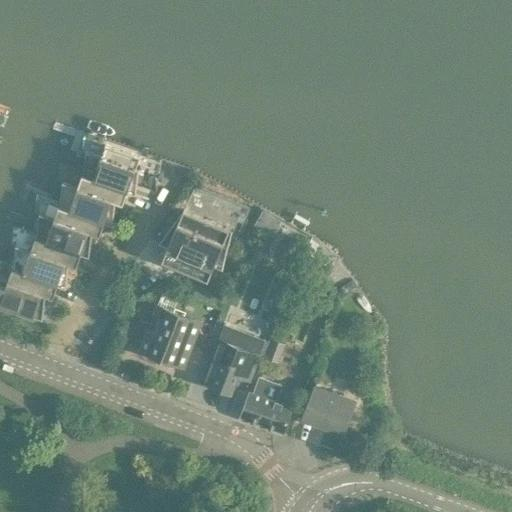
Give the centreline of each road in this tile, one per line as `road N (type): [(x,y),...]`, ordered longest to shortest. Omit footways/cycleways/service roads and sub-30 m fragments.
road 1 (tertiary): [(306,508),(234,436),(49,360)]
road 2 (residential): [(49,360),(175,166)]
road 3 (tertiary): [(306,508),(320,493),(352,482),(384,484),(463,511)]
